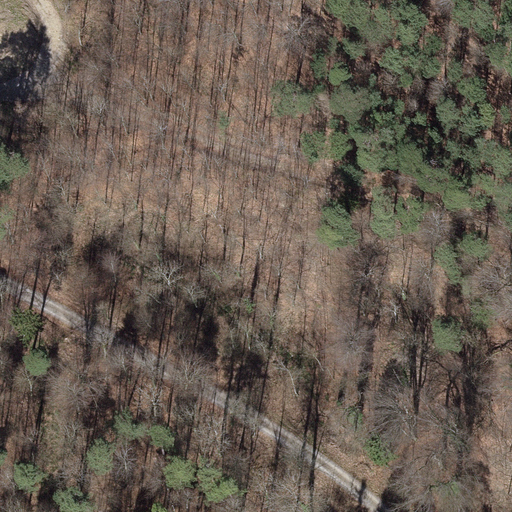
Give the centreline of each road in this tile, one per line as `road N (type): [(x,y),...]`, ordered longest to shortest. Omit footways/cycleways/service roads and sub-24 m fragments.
road 1 (track): [(383,511),(343,470),(0,279)]
road 2 (track): [(0,92),(42,79),(71,84),(201,144),(314,174)]
